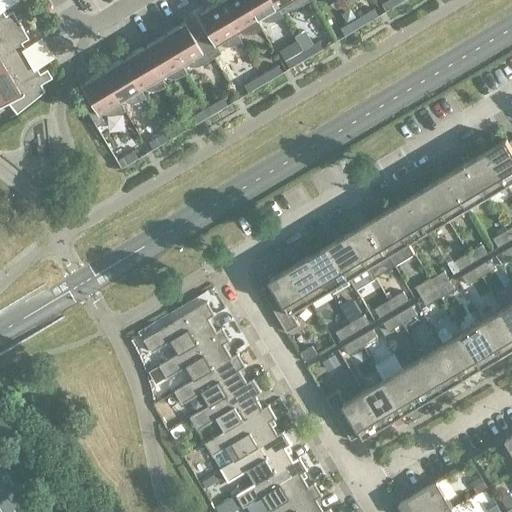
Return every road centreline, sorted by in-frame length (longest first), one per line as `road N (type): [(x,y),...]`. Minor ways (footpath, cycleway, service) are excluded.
road 1 (residential): [(358,490),(236,265),(246,248),(511,96)]
road 2 (unknown): [(82,283),(511,28)]
road 3 (residential): [(358,490),(511,401)]
